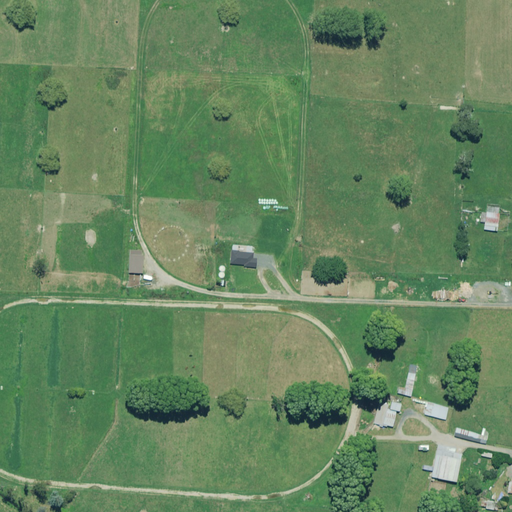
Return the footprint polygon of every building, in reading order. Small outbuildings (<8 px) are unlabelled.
[(501,208),(488,206),(488,213),(483,212),(482,222),(486,223),(485,230),(498,231),(501,208)] [(398,393),(412,396),(418,366),(411,364),(407,388),(400,386),(398,393)] [(390,405),(380,402),(375,424),(383,425),(383,424),(394,427),(397,413),(389,411),(390,405)] [(402,404),(392,402),(391,409),(400,411),(402,404)] [(450,408),(429,402),(426,414),(447,420),(450,408)] [(488,436),(458,428),(456,436),(486,444),(488,436)] [(452,453),(438,450),(433,477),(457,482),(462,460),(451,458),(452,453)] [(503,502),(483,500),(482,508),(502,511),(503,502)]
